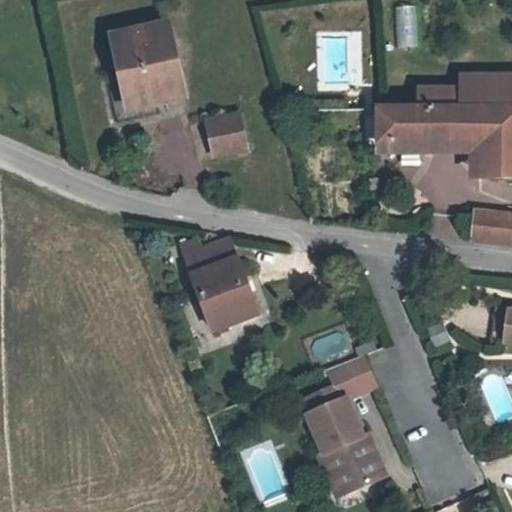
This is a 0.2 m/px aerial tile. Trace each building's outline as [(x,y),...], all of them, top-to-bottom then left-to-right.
[(416,5),(395,6),(396,47),(417,46),(416,5)] [(156,26),(107,35),(119,106),(169,98),(156,26)] [(486,154),(485,189),(511,189),(511,84),(464,81),(463,95),(421,93),(419,114),(386,111),(384,148),(486,154)] [(198,159),(233,152),(225,119),(191,125),(198,159)] [(511,220),(481,216),(477,239),(511,244),(511,220)] [(173,252),(208,339),(254,320),(224,245),(196,255),(191,244),(173,252)] [(511,347),(511,309),(504,308),(499,345),(511,347)] [(442,320),(426,328),(435,348),(451,340),(442,320)] [(303,407),(308,418),(346,402),(341,391),(303,407)] [(308,418),(325,458),(329,457),(346,497),(388,480),(377,454),(370,458),(363,441),(346,402),(308,418)] [(371,438),(363,441),(370,458),(377,454),(371,438)] [(325,458),(319,461),(336,501),(346,497),(329,457),(325,458)]
